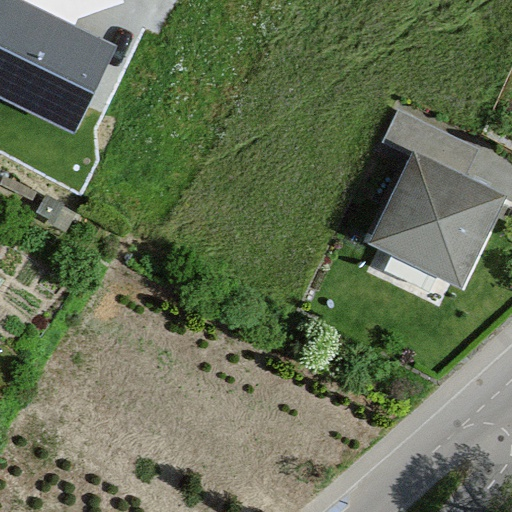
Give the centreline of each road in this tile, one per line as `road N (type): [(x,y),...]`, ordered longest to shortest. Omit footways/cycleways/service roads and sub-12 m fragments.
road 1 (unclassified): [(359,511),(490,401)]
road 2 (residential): [(465,511),(509,453),(505,422),(490,401)]
